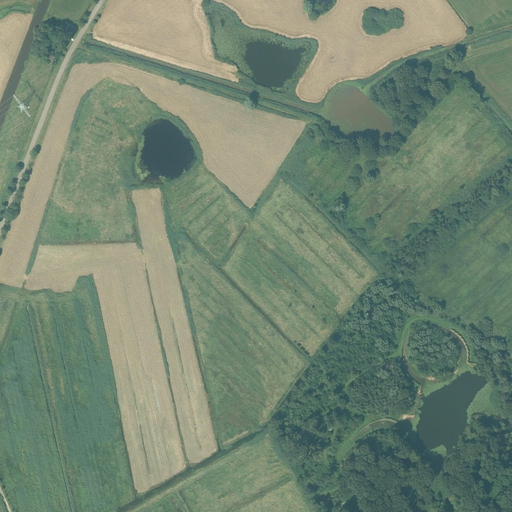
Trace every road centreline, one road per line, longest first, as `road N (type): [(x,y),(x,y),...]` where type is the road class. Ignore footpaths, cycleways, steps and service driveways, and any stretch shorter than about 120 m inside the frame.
road 1 (tertiary): [(0,232),(59,78),(102,0)]
road 2 (track): [(85,27),(242,82)]
